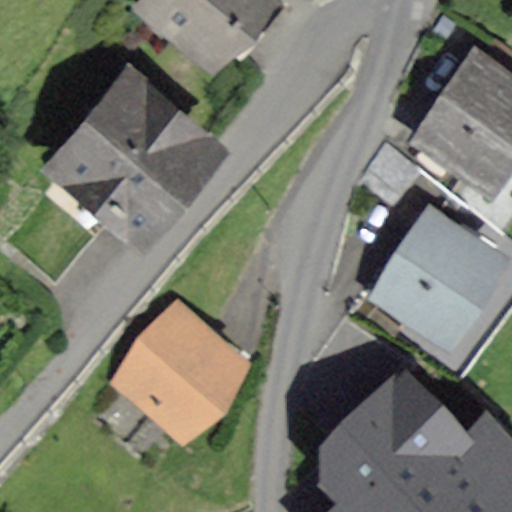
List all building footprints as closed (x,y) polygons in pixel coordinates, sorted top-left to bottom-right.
[(276,0),(141,0),(132,13),(219,78),(276,0)] [(511,183),(511,72),(468,46),(407,144),(500,202),(511,183)] [(225,137),(128,64),(46,173),(143,246),(225,137)] [(511,262),(511,260),(423,204),(363,297),(453,354),(511,262)] [(250,372),(170,308),(107,387),(188,451),(250,372)] [(471,430),(405,366),(319,448),(318,484),(338,501),(324,511),(511,511),(511,433),(490,412),(471,430)]
